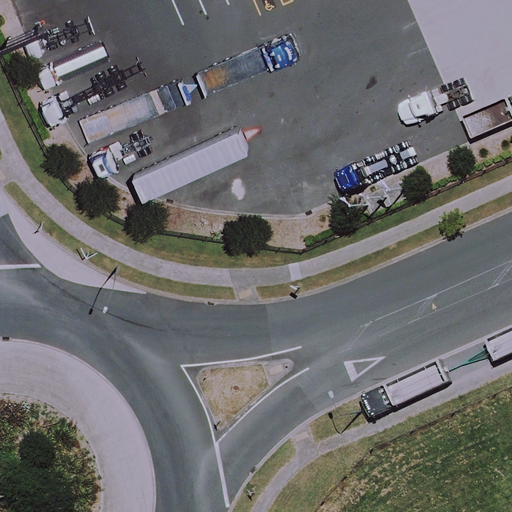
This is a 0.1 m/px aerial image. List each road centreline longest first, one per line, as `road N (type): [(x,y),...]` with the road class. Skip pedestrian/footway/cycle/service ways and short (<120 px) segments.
road 1 (unclassified): [(134,341),(389,324)]
road 2 (unclassified): [(389,324),(320,374),(204,489)]
road 3 (tertiary): [(134,341),(185,407),(204,489)]
road 4 (unclassified): [(389,324),(511,267)]
